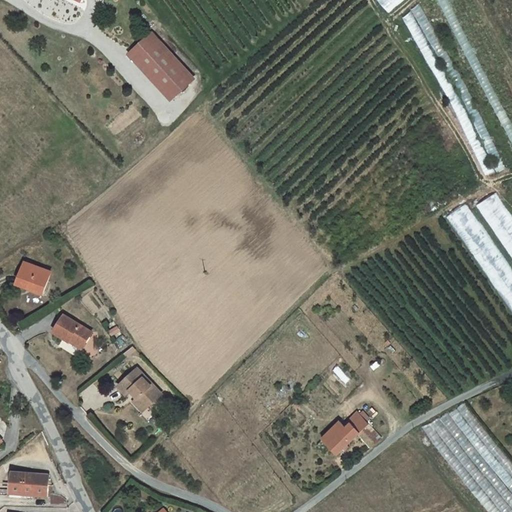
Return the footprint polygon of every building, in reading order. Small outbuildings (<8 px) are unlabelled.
[(376,0),(387,13),(402,0),(376,0)] [(511,123),(448,0),(438,0),(511,143),(511,123)] [(419,4),(411,10),(432,46),(464,102),(472,120),(497,173),(506,168),(495,145),(472,97),(447,51),(419,4)] [(410,11),(403,17),(435,74),(452,104),(485,176),(495,172),(481,142),(454,89),(410,11)] [(152,37),(147,42),(188,89),(194,83),(152,37)] [(188,89),(147,42),(132,55),(173,101),(188,89)] [(168,106),(173,101),(132,55),(127,60),(168,106)] [(511,217),(495,193),(476,207),(511,258),(511,217)] [(511,269),(466,204),(447,217),(511,311),(511,269)] [(47,273),(23,262),(14,285),(39,296),(47,273)] [(89,336),(60,320),(51,338),(64,346),(66,343),(81,351),(89,336)] [(147,385),(140,378),(123,397),(130,405),(133,401),(142,409),(140,411),(151,421),(167,403),(156,394),(154,396),(145,387),(147,385)] [(488,511),(511,511),(511,462),(464,403),(457,408),(458,409),(422,427),(488,511)] [(356,434),(370,449),(379,440),(358,416),(352,422),(360,431),(356,434)] [(337,424),(324,439),(329,445),(326,448),(334,457),(356,434),(360,431),(352,422),(344,431),(337,424)] [(324,439),(320,442),(326,448),(329,445),(324,439)] [(49,476),(12,475),(11,494),(24,494),(24,498),(48,498),(49,476)]
